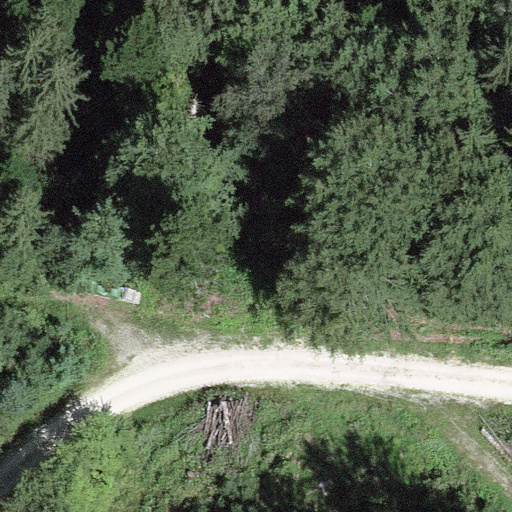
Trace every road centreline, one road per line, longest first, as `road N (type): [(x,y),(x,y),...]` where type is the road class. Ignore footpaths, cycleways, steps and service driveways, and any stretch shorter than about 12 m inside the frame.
road 1 (track): [(511,393),(224,360),(157,374),(92,400),(0,477)]
road 2 (track): [(384,375),(511,478)]
